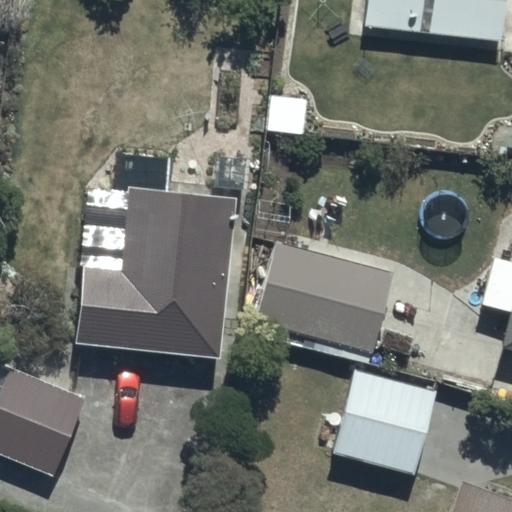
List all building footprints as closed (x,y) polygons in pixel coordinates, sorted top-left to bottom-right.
[(364,0),(362,26),(497,42),(502,0),(364,0)] [(227,192),(123,185),(117,266),(80,264),(75,341),(217,350),(227,192)] [(388,265),(273,238),(252,325),(367,352),(388,265)] [(505,309),(496,344),(511,347),(511,262),(489,257),(478,302),(505,309)] [(3,365),(0,372),(0,454),(49,476),(82,398),(3,365)] [(346,366),(325,451),(410,473),(431,388),(346,366)] [(511,511),(511,496),(458,475),(443,511),(511,511)]
